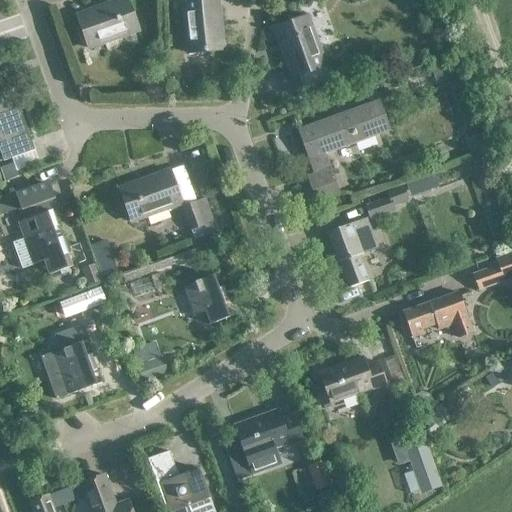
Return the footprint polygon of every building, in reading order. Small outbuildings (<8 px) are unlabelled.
[(89,48),(139,31),(127,0),(122,0),(78,16),(89,48)] [(188,54),(223,50),(217,0),(196,0),(183,2),(188,54)] [(293,78),(325,67),(307,17),(275,29),(293,78)] [(0,154),(2,162),(34,151),(17,102),(6,106),(0,90),(0,154)] [(378,102),(367,106),(299,131),(315,174),(307,177),(312,190),(334,182),(330,169),(325,153),(388,130),(378,102)] [(18,177),(13,164),(1,168),(5,181),(18,177)] [(131,222),(180,205),(169,172),(119,190),(131,222)] [(457,173),(408,191),(411,200),(461,182),(457,173)] [(42,184),(0,198),(0,215),(20,209),(24,222),(17,224),(23,240),(13,243),(22,270),(32,266),(43,263),(47,276),(66,269),(71,268),(66,254),(61,239),(56,225),(52,212),(34,218),(31,208),(48,202),(42,184)] [(385,193),(387,199),(366,207),(370,220),(393,212),(391,206),(408,200),(403,187),(385,193)] [(205,200),(195,203),(203,226),(207,236),(217,233),(205,200)] [(190,231),(203,226),(195,203),(182,208),(190,231)] [(359,256),(366,254),(377,249),(369,228),(367,220),(328,233),(347,290),(368,282),(359,256)] [(499,266),(473,276),(479,291),(504,281),(511,278),(511,253),(496,259),(499,266)] [(210,325),(229,319),(224,305),(228,303),(223,288),(218,289),(213,277),(185,287),(194,315),(205,312),(210,325)] [(106,303),(100,288),(63,301),(68,316),(106,303)] [(464,334),(472,331),(458,293),(403,313),(410,334),(436,324),(439,331),(460,323),(464,334)] [(56,399),(98,385),(93,371),(97,370),(92,354),(88,356),(83,342),(87,341),(80,324),(58,332),(64,347),(41,355),(56,399)] [(162,357),(136,366),(142,383),(168,374),(162,357)] [(373,391),(386,386),(377,362),(365,367),(361,358),(319,374),(331,406),(372,390),(373,391)] [(241,441),(227,446),(239,482),(282,466),(276,449),(289,445),(290,445),(301,441),(293,417),(280,421),(277,412),(236,427),(241,441)] [(423,435),(402,442),(420,494),(441,487),(423,435)] [(189,511),(214,511),(199,470),(178,478),(169,453),(148,460),(166,511),(186,511),(185,509),(188,508),(189,511)] [(321,463),(308,468),(316,490),(329,485),(321,463)] [(131,511),(128,502),(116,506),(105,476),(80,485),(89,511),(131,511)] [(32,511),(53,511),(48,496),(29,503),(32,511)]
